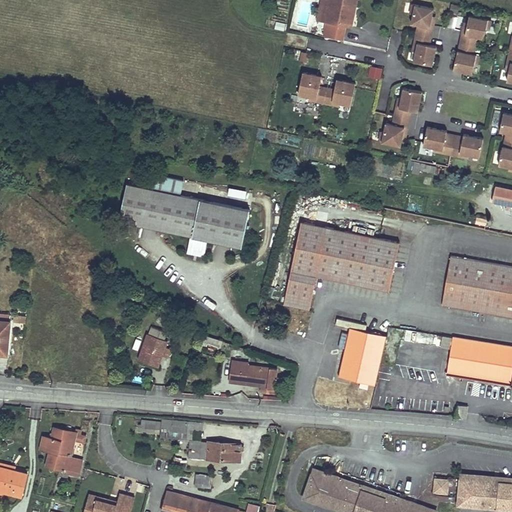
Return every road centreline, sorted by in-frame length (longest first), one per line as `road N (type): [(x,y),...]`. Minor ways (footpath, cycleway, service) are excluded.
road 1 (unclassified): [(511,436),(0,390)]
road 2 (unknown): [(310,417),(334,293),(511,320)]
road 3 (unknown): [(231,493),(107,455),(104,437),(119,400)]
